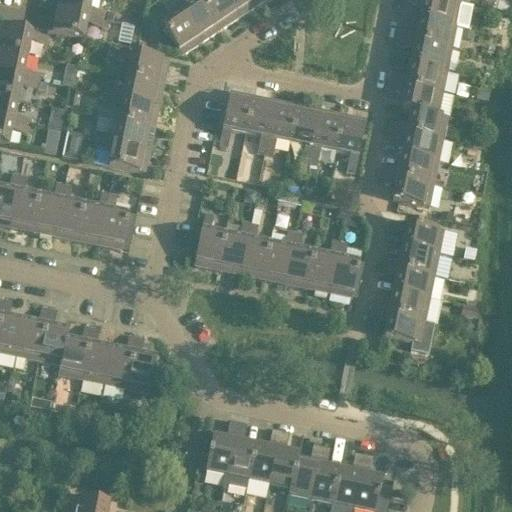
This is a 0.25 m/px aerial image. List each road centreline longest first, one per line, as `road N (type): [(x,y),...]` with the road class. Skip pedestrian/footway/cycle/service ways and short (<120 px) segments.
road 1 (residential): [(153,300),(219,398),(395,439),(414,452),(423,476),(416,511)]
road 2 (residential): [(360,341),(379,250),(369,226),(383,103)]
road 3 (residential): [(153,300),(192,95),(213,70)]
road 4 (residential): [(213,70),(383,103)]
road 5 (residential): [(153,300),(0,268)]
road 6 (residential): [(213,70),(314,0)]
